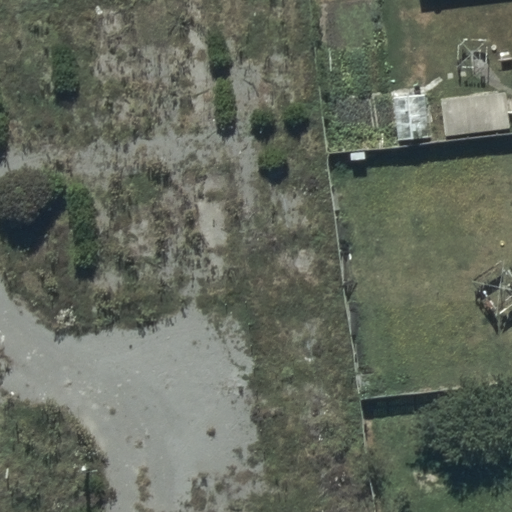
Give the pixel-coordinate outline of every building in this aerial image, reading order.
[(53,0),(14,0),(19,59),(2,60),(5,85),(22,84),(26,131),(67,129),(53,0)] [(133,0),(90,0),(96,49),(78,51),(80,77),(98,75),(103,124),(144,120),(133,0)] [(209,0),(167,0),(170,40),(155,41),(157,68),(176,67),(179,113),(220,111),(209,0)] [(288,0),(245,0),(248,30),(228,32),(230,59),(253,57),(258,105),(298,101),(288,0)] [(507,85),(442,92),(446,129),(511,123),(507,85)] [(265,154),(269,202),(252,203),(253,230),(273,229),(275,268),(318,266),(306,152),(265,154)] [(229,161),(188,164),(192,212),(175,214),(177,240),(196,239),(199,277),(238,274),(229,161)] [(152,171),(111,173),(115,222),(98,222),(99,249),(119,248),(123,288),(164,284),(152,171)] [(34,183),(39,228),(22,229),(23,256),(43,256),(45,295),(86,293),(75,179),(34,183)] [(324,301),(283,305),(288,365),(270,367),(273,393),(293,392),(297,442),(336,438),(324,301)] [(0,416),(0,468),(21,468),(20,416),(0,416)] [(207,491),(209,511),(345,511),(342,476),(285,482),(284,470),(254,473),(255,485),(207,491)] [(88,511),(88,475),(7,475),(7,511),(88,511)]
